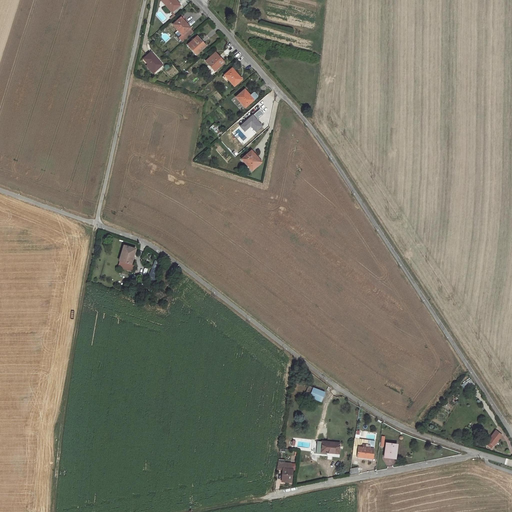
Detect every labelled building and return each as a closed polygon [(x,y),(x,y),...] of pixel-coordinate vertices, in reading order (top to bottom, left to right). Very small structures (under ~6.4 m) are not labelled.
[(177,2),(175,0),(157,0),(156,5),(158,7),(162,3),(169,10),(177,2)] [(189,28),(180,17),(171,23),(182,35),(189,28)] [(204,46),(195,36),(186,44),(195,54),(204,46)] [(159,63),(148,51),(140,58),(152,70),(159,63)] [(222,62),(214,53),(205,60),(213,70),(222,62)] [(241,79),(231,67),(224,74),(234,85),(241,79)] [(253,99),(243,88),(235,95),(245,106),(253,99)] [(259,124),(250,114),(244,120),(253,130),(259,124)] [(209,128),(216,135),(220,131),(214,123),(209,128)] [(253,156),(248,150),(238,158),(249,170),(257,163),(252,157),(253,156)] [(124,249),(118,270),(133,275),(136,268),(129,265),(135,243),(121,238),(118,247),(124,249)] [(464,385),(467,390),(475,385),(472,379),(464,385)] [(322,391),(306,385),(303,395),(318,401),(322,391)] [(502,436),(495,431),(487,441),(494,446),(502,436)] [(352,440),(351,456),(356,456),(355,458),(371,459),(373,442),(352,440)] [(338,443),(321,442),(319,453),(337,454),(338,443)] [(394,458),(395,446),(384,445),(383,458),(394,458)] [(274,462),(273,470),(278,471),(277,483),(287,484),(289,470),(279,469),(280,464),(274,462)] [(349,476),(357,475),(357,469),(350,468),(349,476)]
